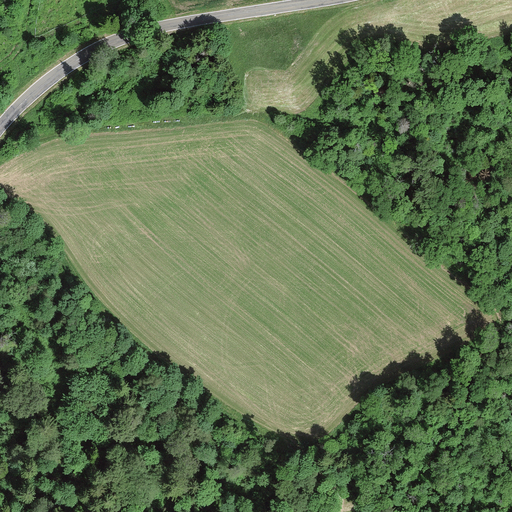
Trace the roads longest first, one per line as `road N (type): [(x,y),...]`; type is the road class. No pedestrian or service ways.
road 1 (track): [(511,506),(359,506),(323,485),(184,382),(117,320),(44,234),(0,201)]
road 2 (tertiary): [(349,0),(92,51),(0,123)]
road 3 (track): [(351,511),(434,448),(469,380),(511,330)]
